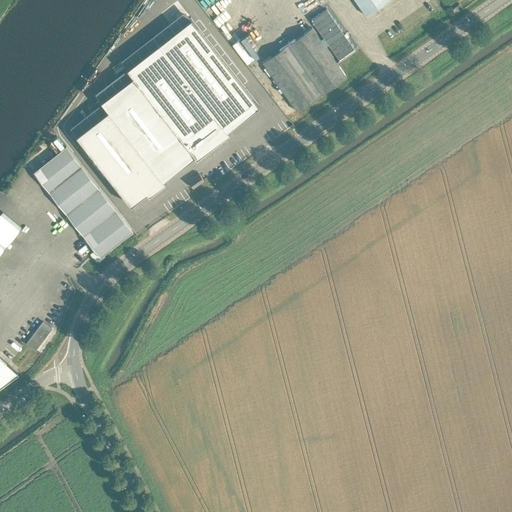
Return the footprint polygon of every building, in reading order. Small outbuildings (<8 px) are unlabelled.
[(354,0),(365,14),(385,0),(354,0)] [(327,10),(312,20),(340,60),(355,49),(327,10)] [(108,109),(76,134),(128,202),(130,204),(146,192),(148,195),(165,181),(163,179),(194,155),(196,157),(229,132),(227,129),(259,104),(190,17),(126,67),(132,75),(100,100),(102,102),(108,109)] [(262,62),(297,111),(346,76),(311,27),(262,62)] [(249,57),(244,62),(256,75),(262,70),(249,57)] [(103,254),(132,231),(65,146),(33,171),(95,250),(90,254),(96,261),(99,261),(105,257),(103,254)] [(192,187),(203,179),(199,173),(188,181),(192,187)] [(26,343),(35,349),(51,328),(43,321),(26,343)] [(0,385),(18,372),(0,356),(0,385)]
